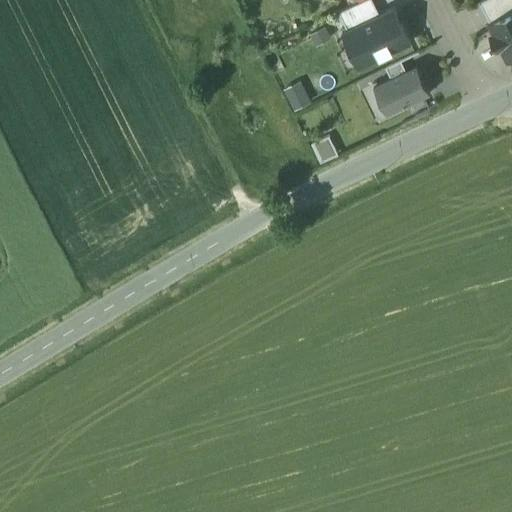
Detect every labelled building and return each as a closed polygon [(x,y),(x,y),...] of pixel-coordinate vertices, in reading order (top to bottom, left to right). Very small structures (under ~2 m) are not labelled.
[(363,0),(361,1),(339,12),(347,29),(379,14),(372,0),(363,0)] [(511,0),(483,0),(480,2),(491,24),(511,12),(511,0)] [(347,29),(342,32),(359,67),(411,41),(394,7),(379,14),(347,29)] [(511,12),(491,24),(495,33),(492,35),(499,49),(502,47),(508,59),(511,57),(511,12)] [(390,79),(406,71),(401,61),(385,68),(390,79)] [(388,115),(430,94),(417,66),(406,71),(390,79),(374,87),(388,115)] [(295,110),(312,102),(302,81),(284,89),(295,110)] [(312,148),(321,165),(337,157),(329,140),(312,148)]
